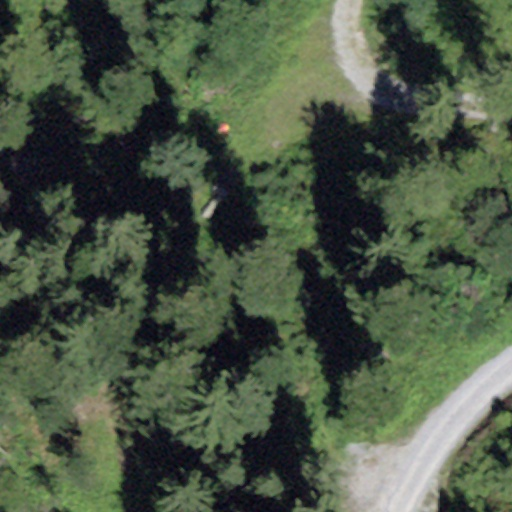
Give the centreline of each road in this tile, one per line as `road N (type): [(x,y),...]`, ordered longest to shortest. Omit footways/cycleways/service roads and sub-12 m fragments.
road 1 (track): [(511,115),(389,102),(351,0)]
road 2 (track): [(403,511),(511,364)]
